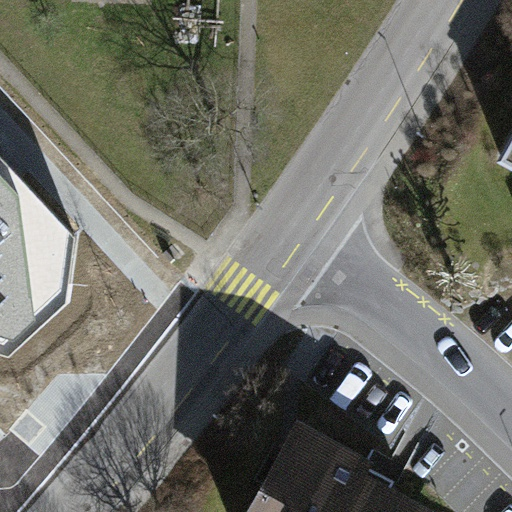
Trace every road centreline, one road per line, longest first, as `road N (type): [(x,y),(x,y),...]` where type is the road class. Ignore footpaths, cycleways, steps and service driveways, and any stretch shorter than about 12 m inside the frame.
road 1 (tertiary): [(74,511),(297,237)]
road 2 (tertiary): [(297,237),(443,0)]
road 3 (residential): [(511,415),(297,237)]
